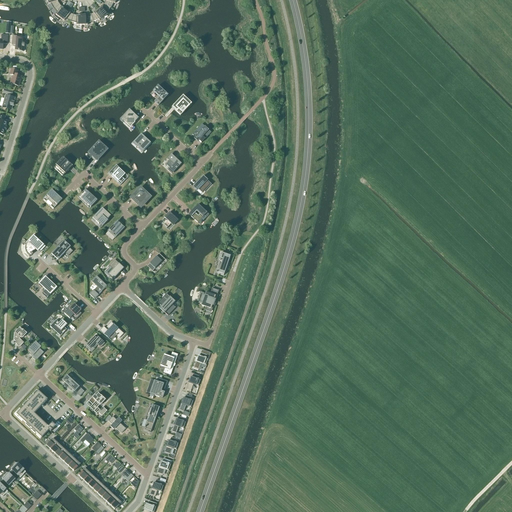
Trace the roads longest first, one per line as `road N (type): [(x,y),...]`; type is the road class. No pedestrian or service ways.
road 1 (primary): [(199,511),(300,206),(308,102),(292,0)]
road 2 (unclassified): [(106,511),(2,414),(39,374)]
road 3 (residential): [(147,474),(39,374)]
road 4 (unclassified): [(194,341),(147,474)]
road 5 (residential): [(0,171),(29,77),(25,64),(0,58)]
